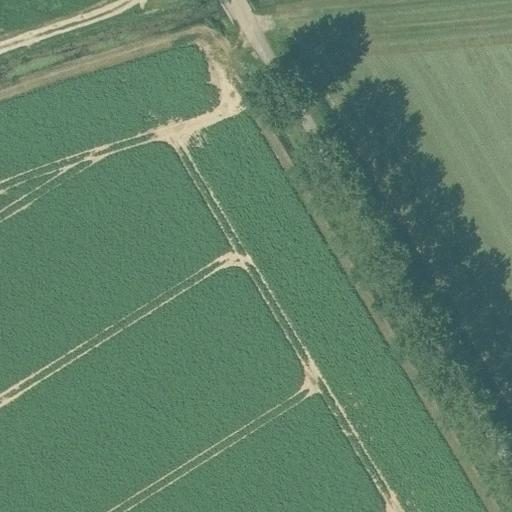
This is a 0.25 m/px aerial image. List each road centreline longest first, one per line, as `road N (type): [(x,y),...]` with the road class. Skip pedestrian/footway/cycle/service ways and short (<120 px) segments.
road 1 (unclassified): [(511,469),(232,0)]
road 2 (track): [(0,46),(138,0)]
